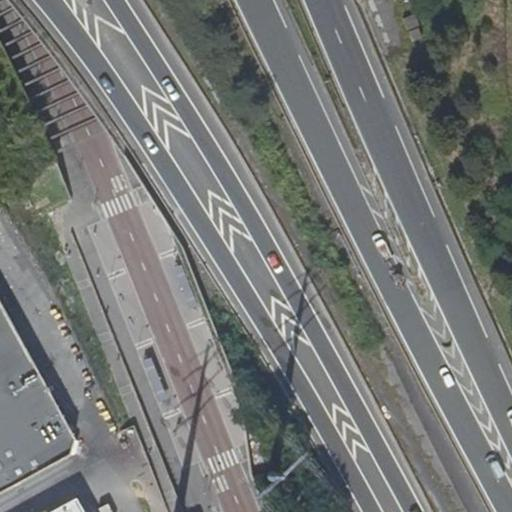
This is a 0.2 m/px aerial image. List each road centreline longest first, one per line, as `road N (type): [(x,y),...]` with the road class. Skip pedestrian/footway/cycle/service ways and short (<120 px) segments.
road 1 (trunk): [(49,0),(126,101),(238,274),(371,511)]
road 2 (trunk): [(115,0),(215,155),(406,511)]
road 3 (motorway): [(503,511),(246,0)]
road 4 (motorway): [(511,432),(317,0)]
